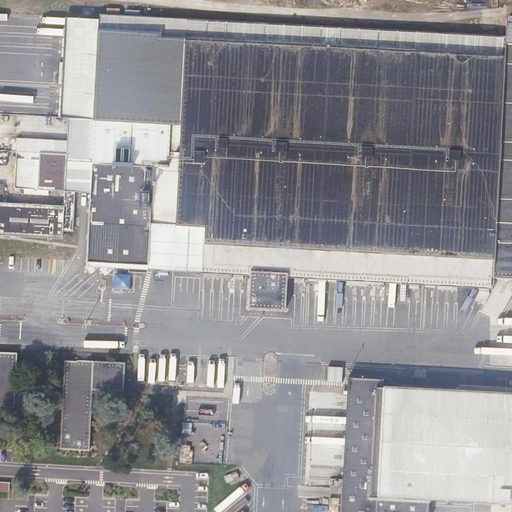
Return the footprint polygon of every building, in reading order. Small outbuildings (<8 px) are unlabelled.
[(289,271),(463,280),(491,281),(491,270),(491,265),(511,266),(511,392),(388,386),(389,379),(353,377),(352,394),(354,394),(348,488),(346,488),(345,511),(432,511),(433,498),(511,502),(511,511),(511,15),(506,15),(505,26),(505,36),(397,30),(99,14),(99,18),(3,14),(2,29),(0,69),(0,88),(70,91),(66,153),(39,152),(38,190),(64,191),(74,191),(91,192),(87,262),(131,263),(131,271),(147,271),(147,264),(251,269),(250,307),(287,309),(289,271)] [(73,230),(74,191),(64,191),(64,206),(63,230),(73,230)] [(63,230),(64,206),(0,202),(0,234),(62,238),(63,230)] [(0,406),(14,408),(16,364),(17,353),(0,352),(0,406)] [(125,362),(84,360),(78,359),(77,360),(64,360),(60,449),(89,450),(92,390),(123,391),(125,362)] [(327,381),(340,381),(341,367),(327,367),(327,381)] [(226,416),(227,404),(203,403),(202,415),(226,416)] [(182,437),(200,438),(201,424),(183,423),(182,437)] [(330,494),(337,496),(341,483),(334,481),(330,494)]
